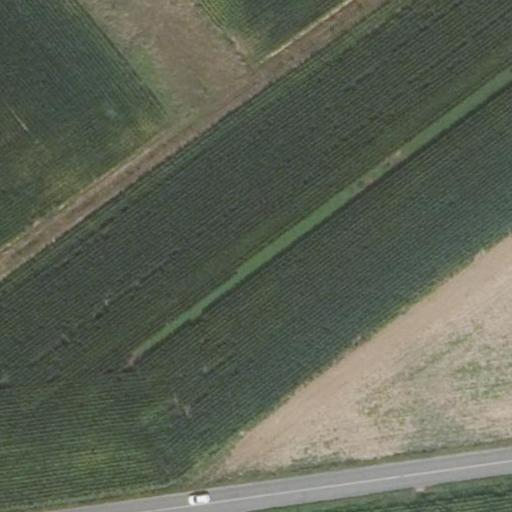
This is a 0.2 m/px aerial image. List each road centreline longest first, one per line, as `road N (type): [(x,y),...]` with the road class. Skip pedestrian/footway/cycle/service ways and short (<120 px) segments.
road 1 (track): [(371,0),(0,270)]
road 2 (secondary): [(511,463),(166,511)]
